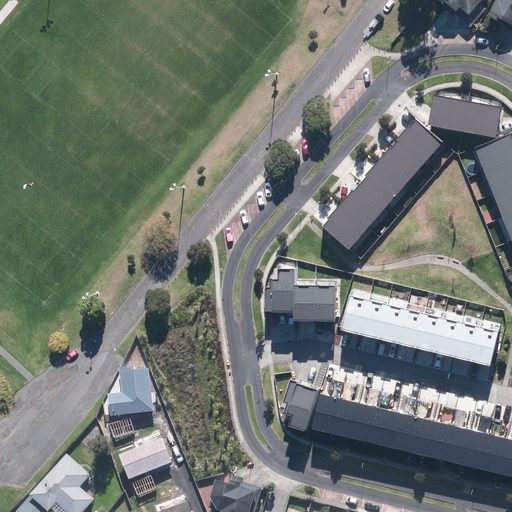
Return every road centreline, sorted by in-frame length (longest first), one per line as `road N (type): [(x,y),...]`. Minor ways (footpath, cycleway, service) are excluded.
road 1 (residential): [(511,396),(306,346),(252,358)]
road 2 (residential): [(294,455),(511,511)]
road 3 (residential): [(234,360),(230,266),(285,188)]
road 4 (residential): [(302,199),(248,272),(252,358)]
road 5 (residential): [(437,511),(289,471)]
road 6 (residential): [(285,188),(382,80)]
road 7 (residential): [(395,90),(302,199)]
road 8 (residential): [(382,80),(432,51),(511,63)]
road 9 (residential): [(289,471),(247,432),(234,360)]
road 10 (residential): [(511,82),(467,65),(420,74),(395,90)]
